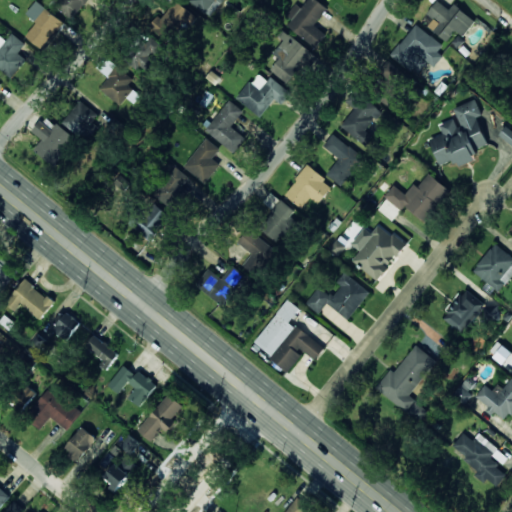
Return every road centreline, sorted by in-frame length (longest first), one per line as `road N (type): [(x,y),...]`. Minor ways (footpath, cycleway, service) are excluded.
road 1 (primary): [(394,511),(0,191)]
road 2 (residential): [(141,306),(389,0)]
road 3 (residential): [(301,436),(489,198)]
road 4 (residential): [(0,144),(132,0)]
road 5 (residential): [(142,511),(248,393)]
road 6 (residential): [(182,511),(271,412)]
